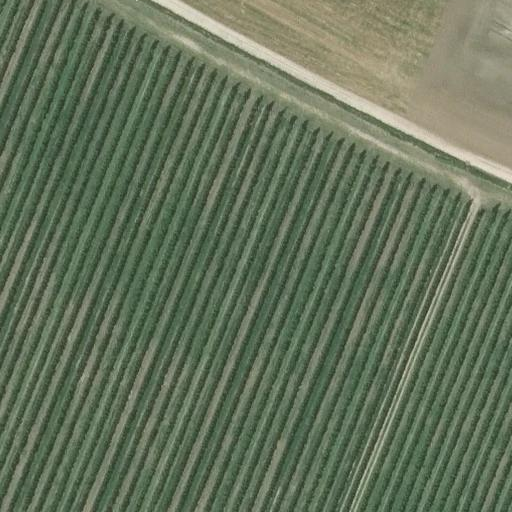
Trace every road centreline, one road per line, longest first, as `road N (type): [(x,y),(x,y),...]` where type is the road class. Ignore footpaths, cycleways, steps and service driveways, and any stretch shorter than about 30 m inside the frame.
road 1 (track): [(106,0),(477,195)]
road 2 (track): [(163,0),(511,176)]
road 3 (track): [(351,511),(477,195)]
